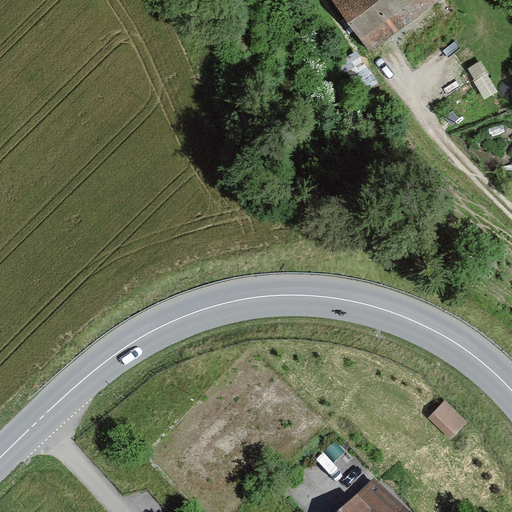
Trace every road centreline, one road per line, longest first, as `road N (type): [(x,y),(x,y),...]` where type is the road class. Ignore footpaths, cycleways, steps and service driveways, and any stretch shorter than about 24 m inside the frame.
road 1 (secondary): [(511,389),(459,342),(396,312),(331,294),(241,297),(144,334),(76,383),(0,457)]
road 2 (track): [(384,70),(511,209)]
